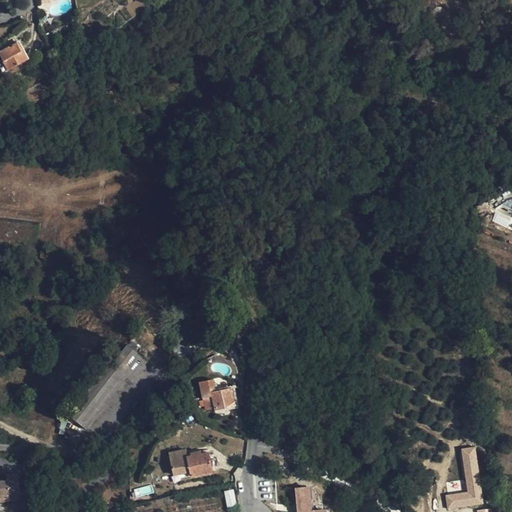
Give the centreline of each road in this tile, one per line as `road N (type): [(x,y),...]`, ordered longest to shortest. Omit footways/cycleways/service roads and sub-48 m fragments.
road 1 (track): [(511,117),(267,82),(221,93),(103,177),(54,192),(0,191)]
road 2 (residential): [(250,511),(254,403),(246,357),(222,327),(201,331),(129,412),(93,437),(61,447),(0,420)]
